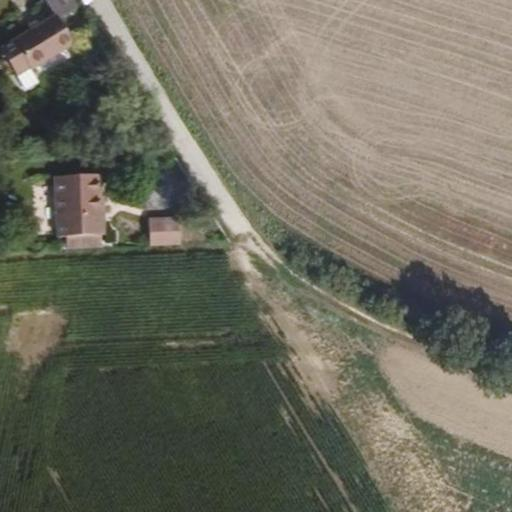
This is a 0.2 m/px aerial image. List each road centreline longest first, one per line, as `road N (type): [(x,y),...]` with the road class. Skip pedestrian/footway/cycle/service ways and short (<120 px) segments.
road 1 (track): [(235,220),(342,312),(511,375)]
road 2 (residential): [(98,0),(235,220)]
